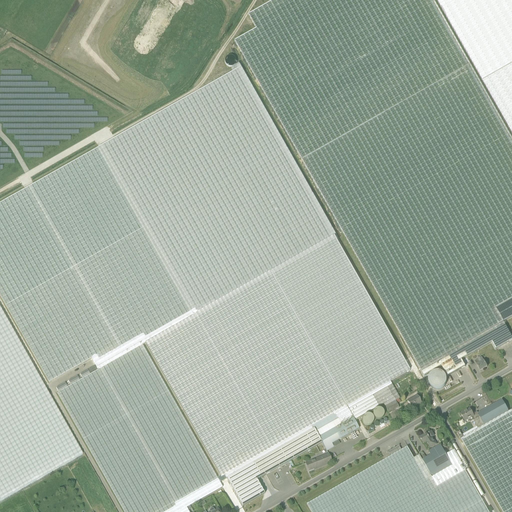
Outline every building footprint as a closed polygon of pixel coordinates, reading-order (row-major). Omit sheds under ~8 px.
[(493,312),(496,310),(511,301),(511,139),(433,0),(275,0),(249,15),(257,29),(233,42),(340,231),(424,184),(448,231),(493,312)] [(511,0),(436,0),(511,133),(511,0)] [(98,148),(0,203),(0,295),(6,306),(49,382),(92,358),(99,370),(335,235),(238,64),(231,68),(233,72),(98,148)] [(498,321),(493,312),(448,231),(424,184),(340,231),(424,378),(441,368),(447,378),(465,368),(461,362),(492,344),(495,351),(511,341),(511,338),(510,335),(504,324),(502,321),(501,321),(500,320),(498,321)] [(99,370),(57,393),(124,511),(159,511),(218,479),(220,478),(269,450),(378,389),(408,372),(332,238),(99,370)] [(498,321),(500,320),(501,321),(502,321),(504,324),(511,318),(511,301),(496,310),(493,312),(498,321)] [(0,500),(83,454),(0,307),(0,500)] [(482,357),(478,359),(475,361),(480,371),(487,367),(482,357)] [(95,366),(85,372),(87,375),(97,369),(95,366)] [(269,450),(220,478),(224,483),(228,481),(242,506),(264,494),(257,480),(260,478),(273,471),(292,460),(322,443),(327,451),(334,447),(332,444),(359,428),(354,420),(383,404),(389,414),(399,408),(395,401),(400,398),(392,385),(410,374),(408,372),(378,389),(269,450)] [(81,374),(71,380),(73,383),(83,378),(81,374)] [(66,382),(57,388),(58,391),(68,386),(66,382)] [(421,402),(417,396),(408,401),(411,408),(421,402)] [(480,417),(474,420),(473,421),(478,429),(508,411),(502,400),(478,414),(480,417)] [(472,417),(474,420),(480,417),(478,414),(477,412),(473,414),(470,409),(461,414),(465,421),(472,417)] [(511,511),(511,411),(461,440),(502,511),(511,511)] [(420,438),(422,442),(423,444),(427,442),(430,448),(435,445),(431,439),(433,438),(432,437),(434,435),(431,431),(428,433),(428,434),(427,435),(426,433),(420,438)] [(445,444),(441,447),(440,445),(428,452),(431,455),(422,460),(420,456),(414,459),(407,447),(307,504),(311,511),(488,511),(465,471),(466,471),(454,450),(446,455),(443,449),(447,447),(445,444)] [(329,454),(306,463),(309,471),(315,468),(315,469),(332,463),(329,454)] [(218,479),(159,511),(189,511),(188,511),(187,508),(189,506),(222,487),(218,479)]
